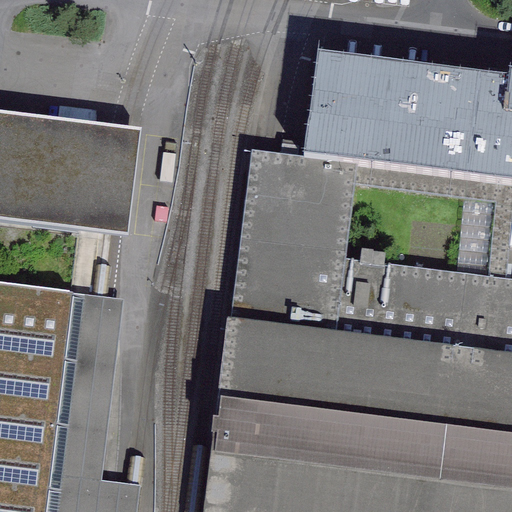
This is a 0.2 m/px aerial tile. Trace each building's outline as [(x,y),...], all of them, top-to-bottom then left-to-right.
[(346,52),(345,62),(440,74),(441,63),(346,52)] [(511,78),(511,79),(510,85),(318,61),(305,162),(511,187),(511,78)] [(0,224),(108,238),(128,240),(141,135),(0,117),(0,224)] [(511,511),(511,285),(504,284),(511,222),(511,187),(305,162),(252,155),(207,511),(511,511)] [(73,296),(0,286),(0,511),(46,511),(73,297),(73,296)] [(138,511),(141,489),(134,488),(102,484),(124,303),(107,301),(100,300),(73,297),(46,511),(138,511)]
